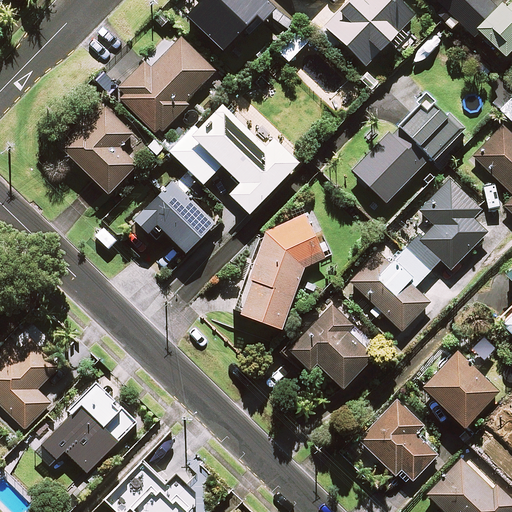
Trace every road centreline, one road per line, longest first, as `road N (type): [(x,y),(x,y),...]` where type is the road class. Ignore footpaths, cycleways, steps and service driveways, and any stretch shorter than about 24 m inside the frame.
road 1 (residential): [(0,203),(316,511)]
road 2 (residential): [(91,0),(0,93)]
